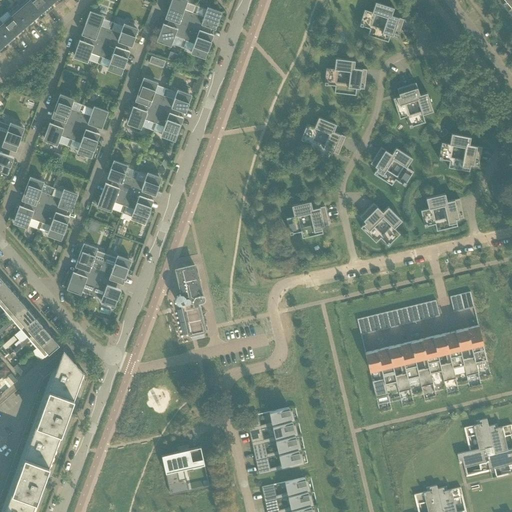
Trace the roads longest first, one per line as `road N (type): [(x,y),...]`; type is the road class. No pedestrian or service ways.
road 1 (residential): [(249,511),(223,393),(231,375),(272,364),(280,352),(275,291),(511,233)]
road 2 (tertiary): [(114,359),(247,0)]
road 3 (residential): [(162,0),(51,303)]
road 4 (residential): [(0,229),(85,4)]
road 5 (tertiary): [(58,511),(114,359)]
